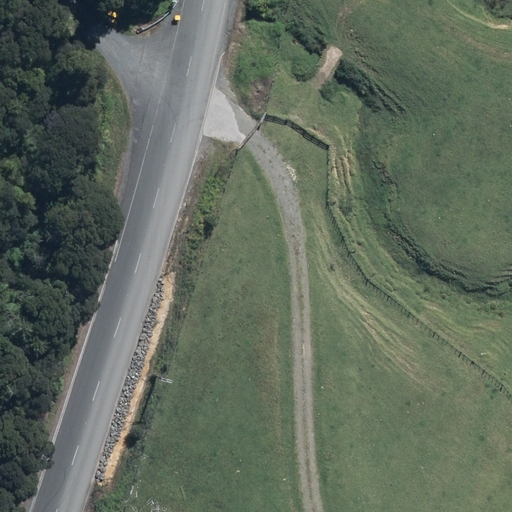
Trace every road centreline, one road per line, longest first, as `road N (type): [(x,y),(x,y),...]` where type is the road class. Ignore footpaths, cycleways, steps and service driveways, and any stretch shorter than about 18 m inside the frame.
road 1 (unclassified): [(203,0),(132,282),(57,511)]
road 2 (unknown): [(190,56),(248,150),(256,185),(276,449),(292,511)]
